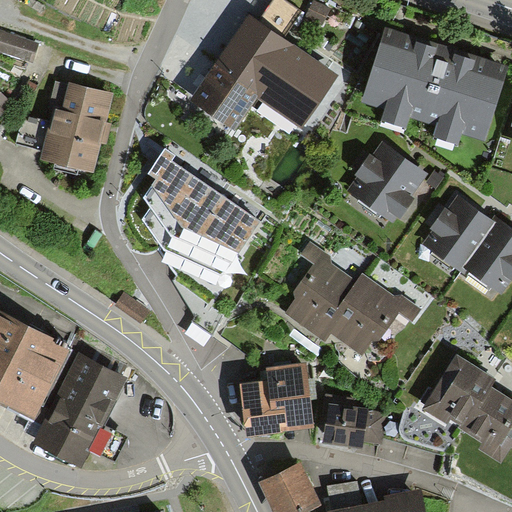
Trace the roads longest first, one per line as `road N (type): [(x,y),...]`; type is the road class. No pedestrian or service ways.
road 1 (residential): [(180,384),(187,367),(181,351),(107,217),(139,86),(178,0)]
road 2 (residential): [(227,451),(89,479),(37,467),(0,446)]
road 3 (tertiary): [(0,252),(180,384)]
